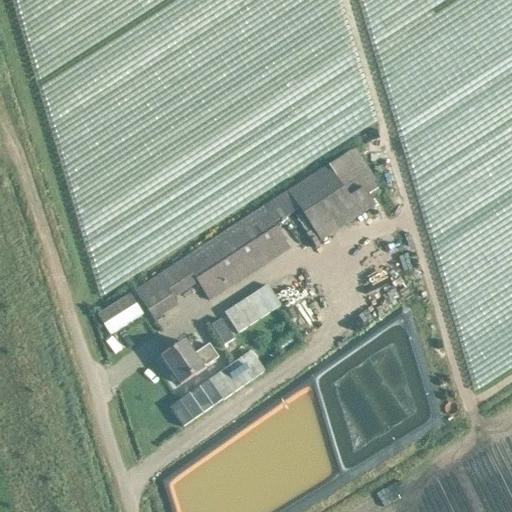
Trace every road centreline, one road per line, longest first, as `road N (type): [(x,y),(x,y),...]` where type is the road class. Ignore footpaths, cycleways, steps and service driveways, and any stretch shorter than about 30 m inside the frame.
road 1 (unknown): [(123,489),(330,347),(343,331),(341,308),(311,261)]
road 2 (unclassified): [(130,511),(41,225)]
road 3 (unknown): [(91,387),(212,305)]
road 4 (track): [(0,100),(41,225)]
